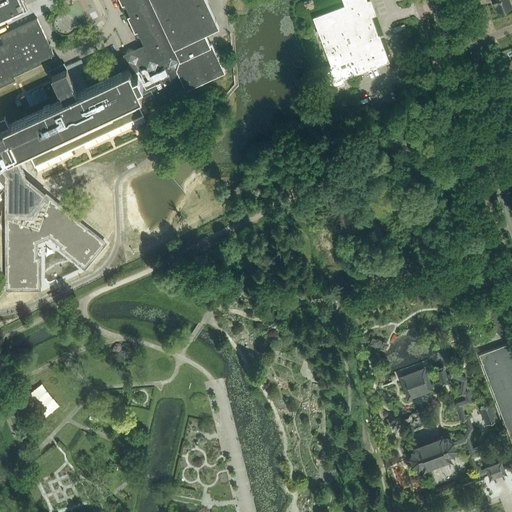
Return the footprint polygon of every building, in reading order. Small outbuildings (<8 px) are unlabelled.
[(0,17),(27,5),(24,0),(0,0),(0,183),(4,180),(12,189),(2,197),(7,289),(37,287),(35,222),(85,268),(105,243),(26,181),(23,175),(9,158),(28,150),(36,167),(145,115),(137,99),(145,96),(143,93),(151,89),(158,103),(226,72),(212,44),(210,45),(205,33),(220,26),(207,0),(120,0),(123,6),(125,5),(130,16),(128,17),(136,33),(138,32),(144,44),(141,45),(145,53),(139,55),(136,63),(139,69),(132,72),(130,68),(79,91),(65,62),(49,69),(63,99),(1,128),(0,126),(0,85),(16,78),(14,74),(56,55),(38,17),(1,34),(5,43),(0,45),(0,17)] [(342,79),(388,63),(370,16),(374,14),(370,2),(368,2),(366,0),(343,0),(346,6),(314,17),(332,66),(325,69),(332,88),(344,84),(342,79)] [(511,0),(494,0),(496,3),(498,10),(511,4),(511,0)] [(357,110),(349,86),(333,92),(341,115),(357,110)] [(505,325),(497,303),(486,307),(494,329),(500,334),(505,332),(505,325)] [(389,343),(371,335),(368,343),(379,348),(379,349),(385,351),(389,343)] [(511,340),(479,353),(511,440),(511,340)] [(399,376),(408,399),(434,389),(432,384),(426,366),(399,376)] [(440,381),(432,384),(434,389),(451,383),(450,380),(455,378),(461,382),(460,395),(461,397),(465,396),(466,400),(456,404),(463,423),(466,422),(469,428),(464,438),(455,441),(456,443),(457,446),(465,442),(470,453),(467,454),(468,456),(477,478),(487,474),(490,480),(498,477),(506,473),(504,468),(500,460),(492,463),(484,466),(485,468),(482,469),(477,457),(476,454),(470,438),(473,427),(468,415),(466,416),(462,407),(472,403),(468,392),(466,391),(468,378),(455,372),(447,375),(444,366),(435,369),(440,381)] [(480,408),(485,424),(498,419),(493,403),(480,408)] [(451,455),(455,454),(456,450),(459,447),(457,446),(456,443),(455,441),(455,438),(450,438),(448,435),(444,438),(443,433),(440,435),(429,439),(418,443),(413,444),(415,449),(412,448),(410,454),(408,456),(411,460),(412,465),(416,466),(419,467),(422,466),(423,466),(423,470),(439,464),(454,458),(451,455)]
